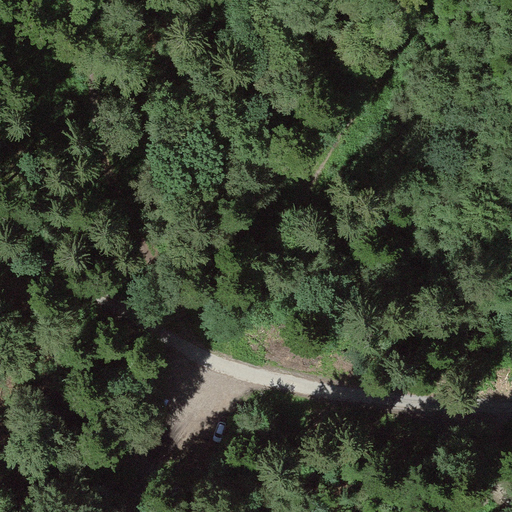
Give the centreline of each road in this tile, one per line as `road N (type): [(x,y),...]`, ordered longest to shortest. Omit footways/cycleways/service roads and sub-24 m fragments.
road 1 (track): [(511,403),(319,382),(210,356)]
road 2 (track): [(0,248),(77,275),(210,356)]
